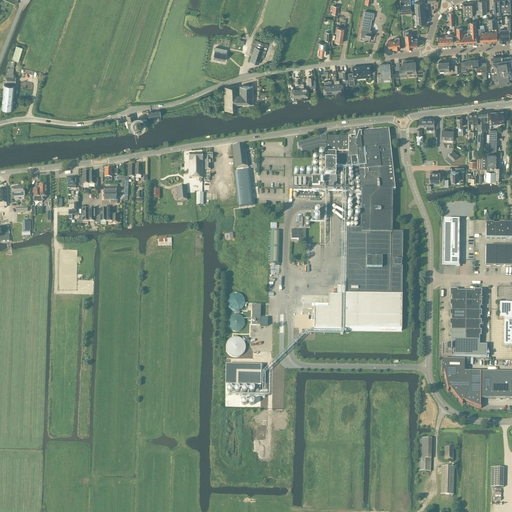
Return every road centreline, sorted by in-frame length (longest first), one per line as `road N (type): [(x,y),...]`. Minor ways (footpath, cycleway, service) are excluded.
road 1 (unclassified): [(0,123),(88,123),(246,76),(427,49)]
road 2 (tertiary): [(100,162),(355,122),(402,123)]
road 3 (tertiary): [(430,282),(428,368),(436,395),(466,418),(511,421)]
road 4 (tertiary): [(402,123),(429,229),(430,282)]
